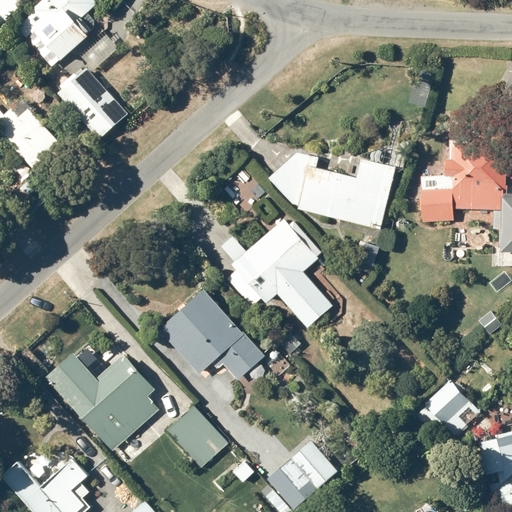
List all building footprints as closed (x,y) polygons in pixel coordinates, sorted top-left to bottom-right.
[(0,0),(0,27),(26,5),(21,0),(0,0)] [(99,4),(95,0),(45,0),(33,11),(47,27),(39,34),(62,59),(91,34),(79,21),(99,4)] [(114,36),(90,57),(101,69),(125,48),(114,36)] [(421,61),(407,101),(426,108),(440,67),(421,61)] [(62,95),(104,141),(132,116),(90,69),(62,95)] [(0,128),(46,175),(71,150),(33,111),(25,118),(13,106),(8,111),(0,103),(0,128)] [(458,181),(428,181),(428,222),(453,222),(454,208),(505,208),(505,237),(511,236),(511,199),(506,191),(506,142),(458,141),(458,181)] [(404,164),(364,154),(358,178),(316,167),(318,156),(301,152),(271,180),(299,209),(386,231),(404,164)] [(236,231),(217,247),(267,304),(284,296),(313,329),(339,306),(309,272),(330,254),(291,210),(249,247),(236,231)] [(386,249),(366,243),(358,272),(377,278),(386,249)] [(203,289),(156,330),(200,379),(220,362),(238,382),(264,358),(203,289)] [(77,353),(49,379),(115,449),(118,446),(134,462),(153,444),(140,430),(163,408),(155,399),(164,391),(126,350),(98,376),(77,353)] [(483,411),(452,381),(428,406),(459,435),(483,411)] [(201,404),(171,428),(204,469),(234,445),(201,404)] [(493,492),(511,511),(511,435),(484,440),(493,492)] [(314,443),(270,479),(295,509),(339,473),(314,443)] [(20,461),(5,475),(39,511),(85,511),(89,509),(74,492),(89,478),(73,461),(45,487),(20,461)] [(249,461),(237,471),(248,483),(260,472),(249,461)] [(156,511),(144,499),(130,511),(156,511)]
